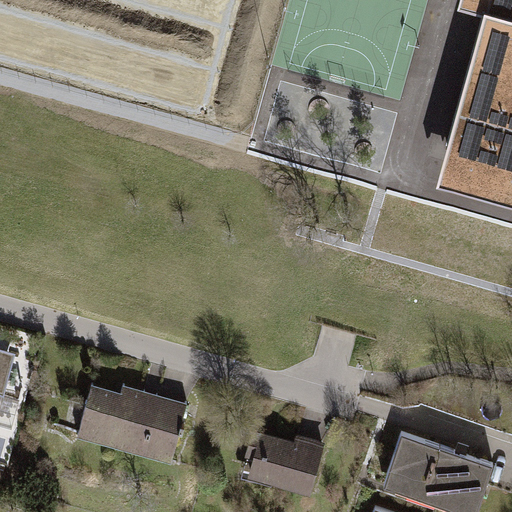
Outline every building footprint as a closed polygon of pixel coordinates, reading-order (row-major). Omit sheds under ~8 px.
[(0,0),(0,16),(25,21),(29,0),(0,0)] [(511,0),(487,0),(447,145),(511,163),(511,0)] [(0,346),(0,363),(7,365),(0,389),(0,393),(4,394),(16,351),(0,346)] [(79,430),(172,457),(187,405),(123,387),(120,394),(91,386),(79,430)] [(273,476),(310,486),(322,442),(306,437),(304,445),(254,431),(248,451),(256,453),(251,470),(273,476)] [(479,505),(494,462),(402,431),(387,473),(446,493),(439,511),(470,511),(474,504),(479,505)] [(256,453),(248,451),(241,475),(271,483),(273,476),(251,470),(256,453)] [(439,511),(446,493),(387,473),(384,481),(438,500),(433,511),(439,511)]
